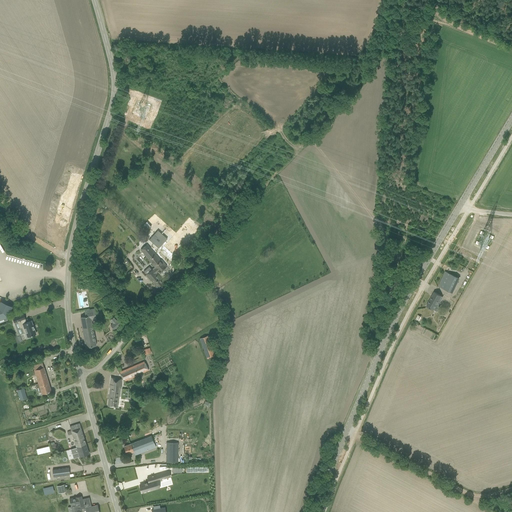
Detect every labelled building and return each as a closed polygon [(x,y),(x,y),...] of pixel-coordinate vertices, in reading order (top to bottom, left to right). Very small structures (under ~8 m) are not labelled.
[(156,246),(165,254),(173,244),(165,237),(156,246)] [(152,240),(148,243),(152,248),(156,244),(152,240)] [(147,244),(140,250),(145,256),(147,259),(148,259),(152,264),(152,265),(155,268),(153,270),(152,269),(149,266),(143,271),(146,275),(151,281),(151,280),(159,290),(166,284),(162,281),(162,280),(162,281),(156,274),(158,271),(159,272),(166,266),(161,260),(160,260),(155,254),(147,244)] [(452,293),(459,278),(445,271),(438,286),(452,293)] [(441,296),(434,292),(426,306),(433,310),(436,306),(437,307),(440,302),(438,301),(441,296)] [(0,322),(7,320),(6,317),(7,316),(11,307),(1,302),(0,304),(0,322)] [(427,311),(423,316),(429,321),(433,315),(427,311)] [(23,314),(13,318),(15,323),(21,320),(24,327),(22,328),(23,333),(25,332),(27,338),(31,337),(31,336),(36,334),(31,321),(26,323),(25,319),(23,314)] [(80,317),(86,347),(96,345),(90,315),(80,317)] [(122,323),(119,319),(112,325),(115,329),(122,323)] [(215,355),(207,336),(200,339),(207,358),(215,355)] [(148,370),(146,366),(144,362),(119,372),(124,381),(138,375),(138,374),(142,372),(143,372),(148,370)] [(42,363),(33,366),(38,383),(35,384),(38,395),(51,391),(42,363)] [(108,406),(113,407),(117,407),(118,400),(120,388),(120,387),(121,379),(111,377),(108,406)] [(23,387),(17,389),(20,399),(26,397),(23,387)] [(75,425),(69,426),(75,444),(85,441),(79,423),(75,425)] [(135,455),(140,453),(156,447),(152,436),(124,446),(127,454),(134,452),(135,455)] [(76,448),(70,449),(72,454),(78,452),(79,457),(84,455),(89,454),(85,441),(75,444),(76,448)] [(178,443),(167,442),(166,463),(178,463),(178,443)] [(36,449),(37,455),(50,452),(49,446),(36,449)] [(69,468),(64,468),(52,470),(53,477),(67,475),(70,475),(69,475),(69,468)] [(148,482),(139,485),(141,493),(145,492),(145,490),(148,489),(149,491),(150,490),(154,489),(152,481),(169,477),(169,476),(167,471),(146,477),(148,482)] [(58,494),(66,492),(64,484),(57,486),(58,494)] [(36,496),(54,491),(52,486),(42,488),(42,490),(35,492),(36,496)] [(81,496),(69,499),(71,506),(72,511),(77,511),(77,510),(84,508),(81,496)] [(89,497),(82,499),(84,511),(86,510),(86,511),(98,511),(97,505),(91,507),(90,503),(91,503),(89,497)]
